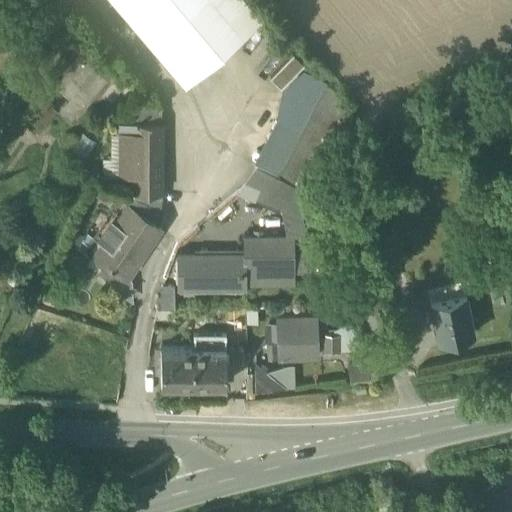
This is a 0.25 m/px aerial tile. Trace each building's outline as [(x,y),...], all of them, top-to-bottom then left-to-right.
[(112,0),(185,85),(261,20),(244,0),(112,0)] [(303,65),(292,54),(270,78),(281,88),(303,65)] [(281,88),(276,118),(299,130),(324,84),(325,84),(327,81),(303,68),(281,88)] [(287,209),(302,215),(298,185),(314,152),(315,152),(352,119),(354,99),(325,84),(324,84),(299,130),(276,172),(276,174),(256,165),(255,167),(251,178),(237,189),(287,209)] [(134,192),(161,192),(161,155),(161,124),(162,107),(135,107),(135,122),(135,130),(134,174),(134,191),(134,192)] [(299,130),(276,118),(254,160),(276,172),(299,130)] [(118,122),(118,130),(135,130),(135,122),(118,122)] [(134,174),(135,130),(118,130),(118,131),(117,174),(134,174)] [(117,174),(118,131),(110,131),(110,155),(102,155),(102,174),(117,174)] [(127,202),(155,222),(161,192),(134,192),(127,202)] [(121,272),(126,275),(128,272),(128,271),(160,225),(155,222),(127,202),(92,251),(104,260),(121,272)] [(244,284),(244,285),(245,285),(245,284),(245,279),(245,267),(292,267),(292,268),(309,268),(309,232),(303,220),(302,215),(287,209),(292,233),(245,233),(245,232),(244,232),(244,250),(179,251),(179,250),(177,250),(177,251),(177,285),(177,286),(179,286),(179,285),(244,284)] [(366,261),(371,284),(397,278),(391,255),(366,261)] [(121,272),(104,260),(97,270),(114,282),(121,272)] [(245,267),(245,279),(292,278),(292,268),(292,267),(245,267)] [(131,278),(126,275),(121,272),(114,282),(111,286),(131,300),(131,278)] [(430,300),(432,300),(466,293),(471,292),(468,279),(427,286),(430,300)] [(161,306),(173,306),(173,283),(160,284),(161,294),(161,306)] [(432,300),(439,339),(474,332),(466,293),(432,300)] [(272,339),(273,356),(316,354),(314,316),(277,317),(278,339),(272,339)] [(359,346),(350,320),(333,327),(335,348),(359,346)] [(193,332),(193,346),(203,346),(225,346),(225,332),(193,332)] [(160,382),(193,382),(193,346),(160,346),(160,382)] [(225,382),(225,374),(225,346),(203,346),(193,346),(193,382),(225,382)] [(348,362),(351,378),(367,375),(364,359),(348,362)] [(254,378),(254,389),(268,388),(285,385),(285,384),(265,369),(255,361),(254,361),(254,378)] [(285,384),(285,385),(294,384),(293,363),(285,363),(265,369),(285,384)]
